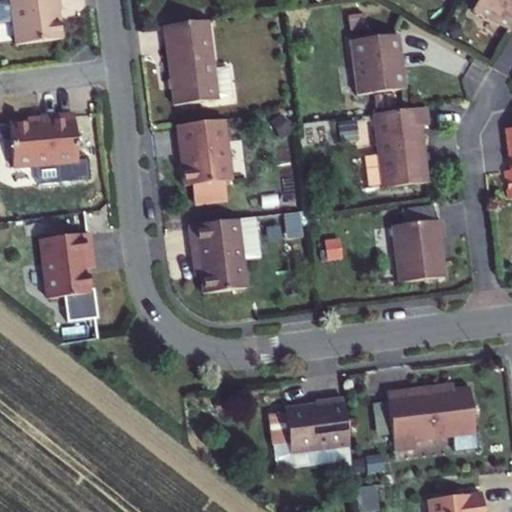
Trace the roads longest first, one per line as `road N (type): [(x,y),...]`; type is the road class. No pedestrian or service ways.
road 1 (residential): [(117,70),(142,290),(155,316),(185,342),(245,354),(489,321)]
road 2 (residential): [(489,321),(467,145),(473,117),(506,65)]
